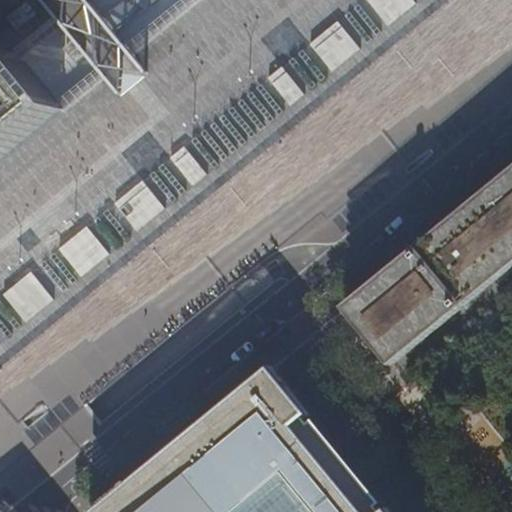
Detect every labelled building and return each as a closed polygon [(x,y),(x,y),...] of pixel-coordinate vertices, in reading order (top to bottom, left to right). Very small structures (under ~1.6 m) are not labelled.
[(416,2),(415,0),(369,0),(389,25),(416,2)] [(361,47),(338,19),(310,42),(333,70),(361,47)] [(0,156),(61,107),(15,52),(0,64),(0,156)] [(305,94),(283,66),(269,77),(291,105),(305,94)] [(208,173),(185,145),(171,157),(194,185),(208,173)] [(511,173),(465,212),(410,257),(367,293),(346,310),(357,323),(394,368),(511,271),(511,173)] [(166,208),(143,180),(115,203),(138,230),(166,208)] [(110,253),(87,225),(60,248),(82,276),(110,253)] [(27,321),(54,299),(32,271),(4,294),(27,321)] [(94,511),(92,511),(379,511),(378,511),(373,511),(371,509),(374,506),(370,501),(320,440),(307,424),(304,427),(299,422),(302,419),(277,388),(264,372),(231,399),(178,443),(94,511)]
